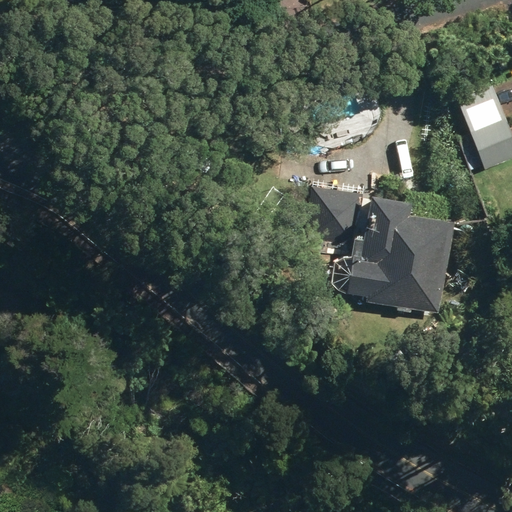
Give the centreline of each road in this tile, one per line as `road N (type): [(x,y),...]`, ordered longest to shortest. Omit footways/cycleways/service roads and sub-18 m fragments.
road 1 (tertiary): [(511,510),(437,482),(243,351),(47,176)]
road 2 (tertiary): [(102,0),(216,14),(372,15),(430,0)]
